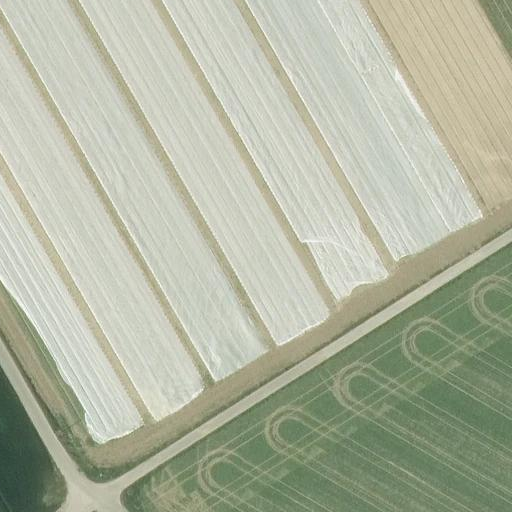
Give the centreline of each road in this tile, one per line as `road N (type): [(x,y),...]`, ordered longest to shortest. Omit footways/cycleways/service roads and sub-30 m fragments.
road 1 (unclassified): [(76,511),(511,237)]
road 2 (track): [(88,504),(0,350)]
